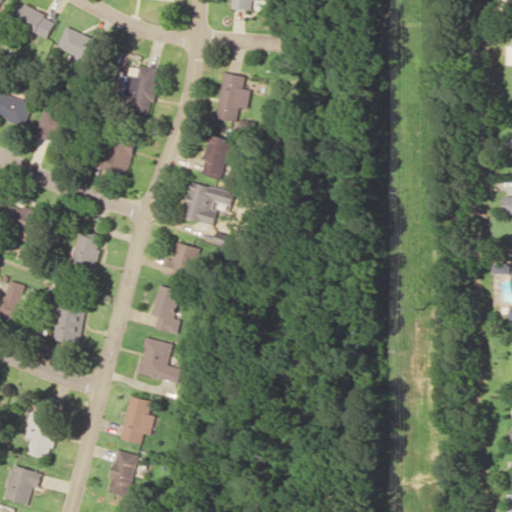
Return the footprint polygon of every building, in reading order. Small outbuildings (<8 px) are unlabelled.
[(234,0),(234,7),(255,8),(255,0),(234,0)] [(48,37),(57,18),(24,3),(15,22),(48,37)] [(59,46),(96,61),(104,40),(68,25),(59,46)] [(163,69),(134,64),(129,88),(136,89),(134,103),(142,104),(140,113),(155,115),(163,69)] [(250,74),(229,70),(220,116),(240,120),(243,106),(251,107),(255,89),(247,87),(250,74)] [(33,102),(0,89),(0,113),(26,122),(33,102)] [(72,115),(47,107),(38,134),(51,139),(53,134),(64,137),(72,115)] [(100,166),(130,174),(141,138),(111,129),(100,166)] [(205,173),(228,177),(236,138),(213,134),(205,173)] [(187,217),(216,223),(221,204),(232,206),(236,190),(195,181),(187,217)] [(0,208),(2,209),(8,189),(0,186),(0,208)] [(48,213),(14,202),(7,225),(18,228),(16,235),(39,243),(48,213)] [(77,262),(100,267),(107,233),(83,229),(77,262)] [(201,245),(179,241),(176,258),(168,256),(165,272),(194,278),(201,245)] [(91,305),(52,296),(53,293),(33,288),(30,302),(23,301),(28,283),(11,279),(8,295),(0,293),(0,314),(22,320),(24,311),(33,313),(32,316),(58,322),(54,336),(82,343),(91,305)] [(155,313),(162,315),(159,327),(181,332),(184,318),(177,316),(183,288),(162,283),(155,313)] [(176,341),(149,336),(142,372),(181,380),(184,366),(172,364),(176,341)] [(183,383),(195,386),(198,375),(186,372),(183,383)] [(156,399),(133,394),(123,438),(145,443),(148,432),(156,434),(160,414),(153,413),(156,399)] [(49,458),(53,446),(55,446),(63,419),(32,410),(26,434),(33,436),(28,452),(49,458)] [(133,497),(142,452),(120,448),(111,492),(133,497)] [(35,484),(43,487),(47,471),(15,463),(6,496),(30,503),(35,484)]
